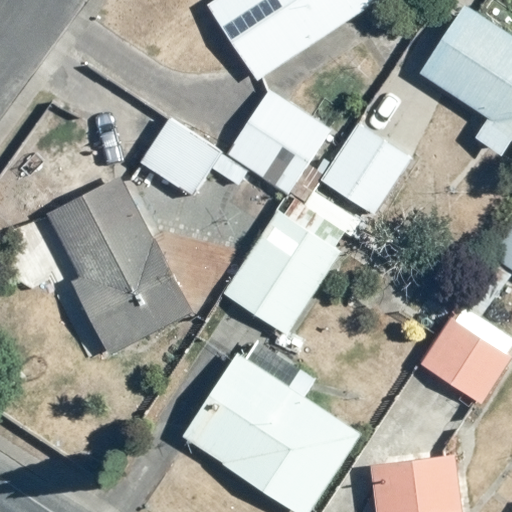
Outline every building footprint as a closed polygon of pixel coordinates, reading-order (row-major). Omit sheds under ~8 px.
[(212,0),(205,4),(256,83),(383,0),(212,0)] [(511,39),(463,7),(418,73),(485,117),(472,137),(501,157),(511,141),(511,39)] [(332,127),(269,87),(228,151),(290,191),(332,127)] [(225,151),(173,115),(142,159),(194,195),(225,151)] [(411,157),(360,123),(322,179),(374,213),(411,157)] [(193,313),(122,177),(49,215),(79,273),(67,279),(107,357),(193,313)] [(361,220),(309,186),(293,211),(282,204),(225,293),(288,333),(361,220)] [(511,220),(493,251),(511,262),(511,220)] [(483,401),(511,355),(511,335),(484,317),(511,276),(484,258),(418,359),(483,401)] [(239,352),(183,436),(297,511),(309,511),(362,434),(239,352)] [(462,511),(455,454),(369,464),(374,511),(462,511)]
